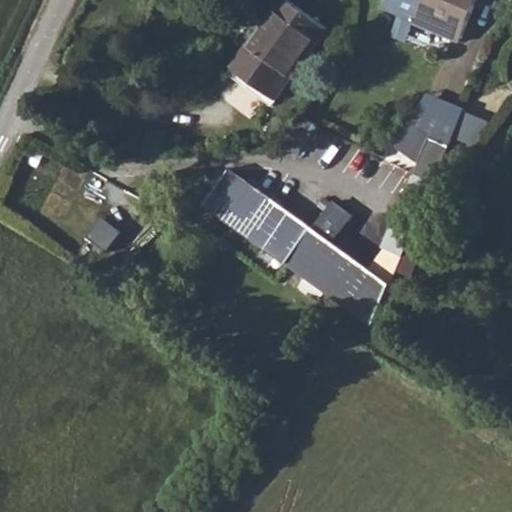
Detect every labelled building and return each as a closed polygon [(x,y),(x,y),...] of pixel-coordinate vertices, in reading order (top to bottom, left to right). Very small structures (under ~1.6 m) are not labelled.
[(296,0),(272,0),(232,61),(278,91),(325,19),(296,0)] [(379,0),(379,1),(400,10),(397,19),(408,24),(412,14),(458,32),(470,0),(379,0)] [(300,146),(318,118),(301,111),(285,136),(300,146)] [(418,138),(378,240),(399,250),(446,139),(423,129),(418,138)] [(189,194),(227,221),(251,183),(224,164),(207,190),(197,182),(189,194)] [(251,183),(227,221),(371,318),(388,277),(251,183)] [(328,234),(345,208),(327,195),(309,221),(328,234)]
